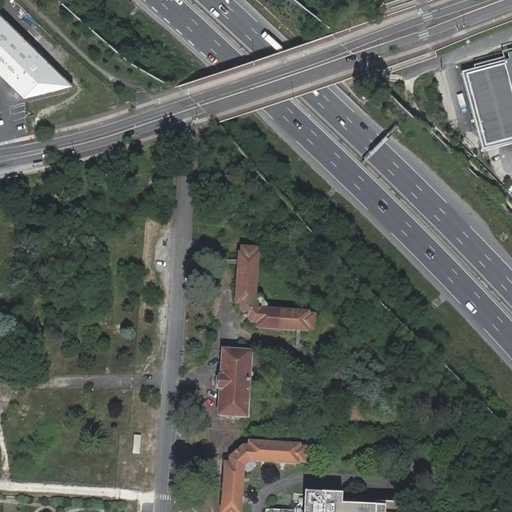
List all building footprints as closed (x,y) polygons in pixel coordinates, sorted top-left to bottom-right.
[(0,71),(24,95),(70,79),(0,12),(0,71)] [(511,143),(511,94),(504,65),(467,76),(487,150),(511,143)] [(7,190),(17,188),(14,177),(4,179),(7,190)] [(156,232),(156,224),(140,223),(139,240),(129,240),(128,263),(155,265),(156,249),(167,249),(168,233),(156,232)] [(241,312),(250,324),(257,324),(256,330),(302,335),(302,332),(309,333),(311,320),(304,319),(304,317),(258,312),(263,308),(257,300),(251,304),(256,258),(254,258),(255,251),(242,250),(242,257),(240,257),(235,304),(242,305),(241,312)] [(51,303),(36,303),(35,323),(50,324),(51,303)] [(223,376),(222,389),(218,416),(236,418),(236,420),(240,421),(240,418),(246,419),(255,353),(227,350),(223,376)] [(9,417),(9,439),(35,439),(36,417),(9,417)] [(243,449),(231,459),(231,465),(226,465),(223,511),(225,511),(240,511),(245,466),(249,470),(256,465),(251,459),(298,462),(298,461),(305,461),(306,449),(299,448),(299,447),(251,443),(250,450),(243,449)] [(408,454),(407,480),(420,481),(421,454),(408,454)] [(399,511),(400,501),(375,500),(374,504),(374,511),(361,511),(362,503),(341,502),(342,492),(304,490),(304,495),(308,495),(307,508),(304,508),(282,507),(281,511),(399,511)] [(374,511),(374,504),(362,503),(361,511),(374,511)]
